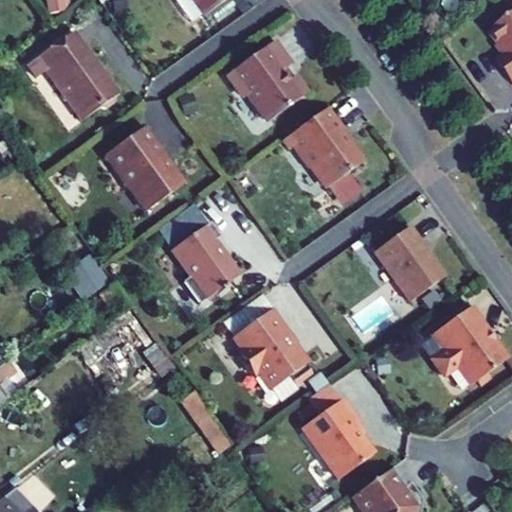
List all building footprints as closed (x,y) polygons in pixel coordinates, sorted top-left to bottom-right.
[(227,0),(190,0),(203,18),(227,0)] [(505,57),(496,63),(511,85),(511,16),(488,34),(505,57)] [(26,66),(36,79),(45,72),(81,122),(99,109),(105,110),(113,104),(114,98),(118,96),(73,33),(26,66)] [(291,65),(274,42),(225,77),(239,96),(246,98),(262,121),(269,122),(308,94),(295,76),(289,80),(283,71),(291,65)] [(344,130),(328,108),(285,139),(291,148),(297,149),(296,155),(303,166),(310,167),(326,190),(362,164),(340,133),(344,130)] [(162,153),(144,128),(103,158),(127,191),(129,189),(146,213),(182,187),(159,155),(162,153)] [(220,238),(210,224),(171,252),(190,278),(183,283),(199,306),(239,278),(213,243),(220,238)] [(418,242),(408,228),(373,253),(409,303),(443,278),(417,243),(418,242)] [(103,270),(88,249),(78,257),(103,293),(113,285),(103,270)] [(99,295),(116,320),(131,310),(113,285),(103,293),(99,295)] [(221,324),(232,339),(272,310),(261,295),(221,324)] [(488,330),(471,307),(431,337),(442,353),(433,359),(432,365),(440,376),(446,376),(455,370),(468,388),(509,359),(496,341),(492,340),(485,332),(488,330)] [(297,345),(272,310),(232,339),(242,353),(237,356),(251,376),(256,372),(270,392),(288,379),(294,387),(311,375),(299,359),(290,358),(292,349),(297,345)] [(0,405),(6,401),(0,392),(0,385),(2,384),(15,374),(7,363),(0,368),(0,405)] [(270,392),(276,400),(294,387),(288,379),(270,392)] [(0,385),(0,392),(6,401),(12,397),(2,384),(0,385)] [(191,393),(179,403),(199,430),(211,420),(191,393)] [(358,424),(341,401),(301,430),(338,481),(373,456),(353,428),(358,424)] [(218,456),(230,447),(211,420),(199,430),(218,456)] [(420,511),(421,511),(421,510),(421,509),(422,507),(422,506),(421,505),(421,503),(421,502),(421,501),(420,500),(420,499),(419,497),(419,496),(418,495),(410,484),(405,488),(392,469),(350,499),(359,511),(420,511)] [(13,511),(2,500),(0,501),(0,511),(13,511)]
